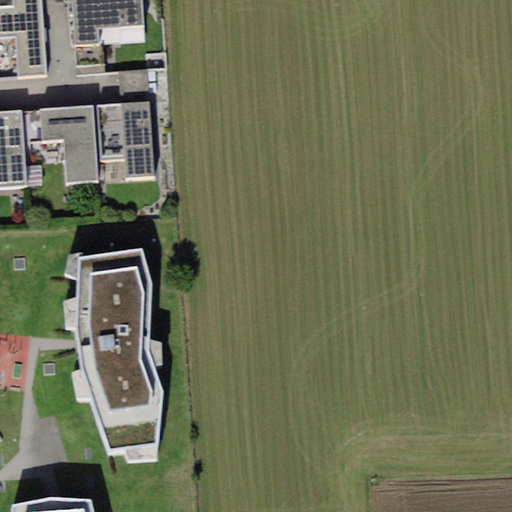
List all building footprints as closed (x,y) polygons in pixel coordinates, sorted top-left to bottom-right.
[(39,0),(0,0),(0,77),(45,74),(39,0)] [(70,0),(74,47),(99,45),(98,29),(144,26),(141,0),(70,0)] [(99,45),(74,47),(76,76),(104,74),(102,45),(99,45)] [(120,95),(151,92),(149,71),(118,73),(120,95)] [(150,105),(95,108),(98,161),(125,160),(126,180),(155,179),(150,105)] [(95,108),(19,113),(21,141),(62,138),(65,186),(99,184),(98,161),(95,108)] [(19,113),(0,113),(0,187),(24,186),(21,141),(19,113)] [(144,262),(83,266),(85,372),(113,461),(159,453),(169,404),(149,359),(153,307),(144,262)] [(48,497),(11,504),(10,511),(93,511),(90,499),(48,497)]
